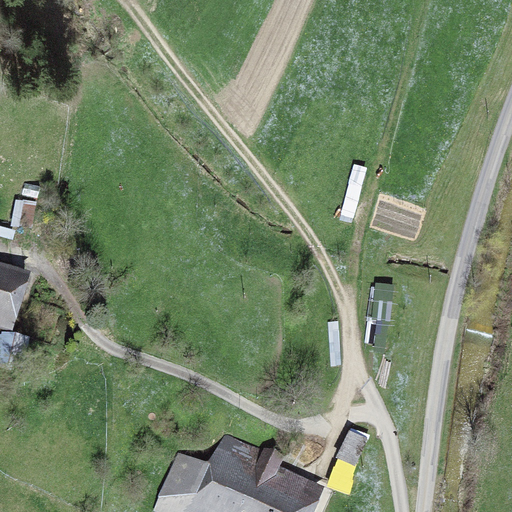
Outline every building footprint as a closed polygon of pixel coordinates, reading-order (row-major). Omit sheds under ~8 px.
[(21,195),(36,199),(39,188),(24,184),(21,195)] [(20,274),(0,266),(0,330),(6,333),(9,323),(3,321),(20,274)] [(29,345),(0,338),(0,337),(0,367),(22,373),(29,345)] [(365,440),(350,433),(340,454),(355,461),(365,440)] [(208,473),(189,511),(299,511),(306,497),(271,481),(280,461),(225,436),(208,473)] [(156,509),(162,511),(189,511),(208,473),(179,460),(156,509)]
